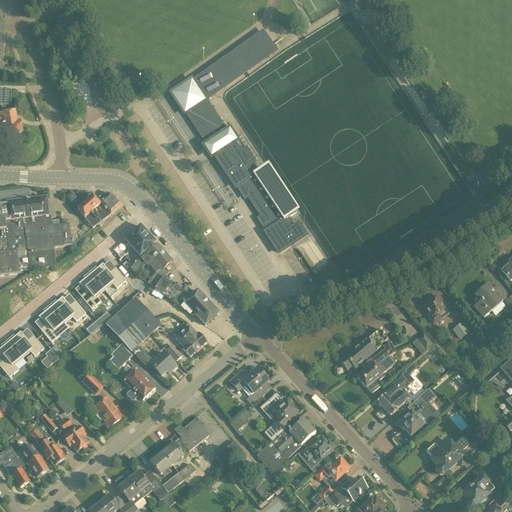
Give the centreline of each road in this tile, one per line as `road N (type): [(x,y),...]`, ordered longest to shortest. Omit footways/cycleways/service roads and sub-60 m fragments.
road 1 (unclassified): [(256,336),(416,279),(511,217)]
road 2 (unclassified): [(34,511),(256,336)]
road 3 (unclassified): [(411,507),(256,336)]
road 4 (residential): [(0,333),(150,211)]
road 5 (unclassified): [(256,336),(150,211)]
road 6 (residential): [(59,177),(55,114),(25,27)]
